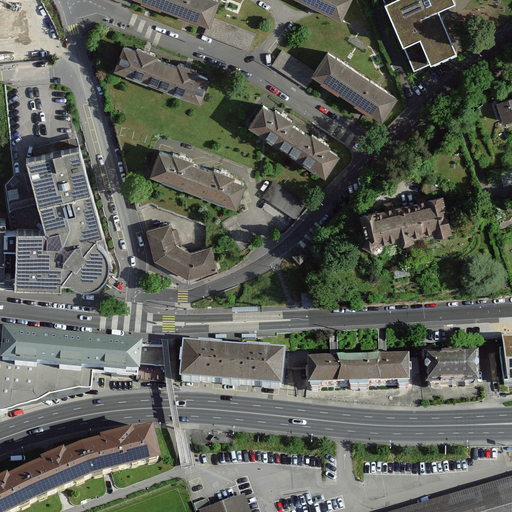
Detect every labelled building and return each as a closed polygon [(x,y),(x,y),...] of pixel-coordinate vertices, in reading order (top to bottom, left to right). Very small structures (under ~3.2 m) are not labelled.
[(5,0),(0,0),(0,39),(9,39),(5,0)] [(216,0),(135,0),(206,26),(216,0)] [(300,0),(340,19),(349,0),(300,0)] [(381,0),(414,71),(459,50),(439,7),(453,0),(381,0)] [(208,79),(119,43),(109,67),(198,103),(208,79)] [(324,48),(309,71),(382,119),(398,95),(324,48)] [(511,95),(495,101),(501,123),(511,118),(511,95)] [(338,152),(261,101),(245,125),(322,176),(338,152)] [(0,281),(14,282),(14,285),(83,286),(89,285),(96,284),(101,280),(104,277),(106,274),(108,271),(109,267),(109,260),(109,255),(107,249),(79,143),(28,158),(46,230),(6,229),(6,226),(0,226),(0,281)] [(244,173),(157,145),(147,175),(235,203),(244,173)] [(16,178),(5,179),(10,212),(29,210),(25,178),(16,179),(16,178)] [(297,217),(308,202),(275,178),(264,192),(297,217)] [(445,193),(362,211),(371,248),(453,231),(445,193)] [(170,223),(147,229),(154,260),(188,278),(218,270),(211,246),(191,252),(175,243),(170,223)] [(302,250),(292,259),(299,267),(309,257),(302,250)] [(302,295),(302,310),(329,310),(329,295),(302,295)] [(95,338),(4,332),(3,348),(2,362),(94,368),(139,371),(141,341),(95,338)] [(511,339),(502,340),(508,388),(511,387),(511,339)] [(286,352),(183,344),(179,384),(282,392),(286,352)] [(2,362),(3,348),(0,348),(0,410),(3,411),(93,387),(94,368),(2,362)] [(476,353),(422,354),(423,386),(476,385),(476,353)] [(405,361),(306,363),(306,388),(405,386),(405,361)] [(161,464),(153,430),(81,444),(96,480),(161,464)] [(37,504),(96,480),(81,444),(22,468),(37,504)] [(0,511),(19,511),(37,504),(22,468),(0,478),(0,511)] [(511,511),(511,477),(393,511),(511,511)] [(201,510),(201,511),(251,511),(245,494),(201,510)] [(199,508),(211,503),(208,497),(197,502),(199,508)]
